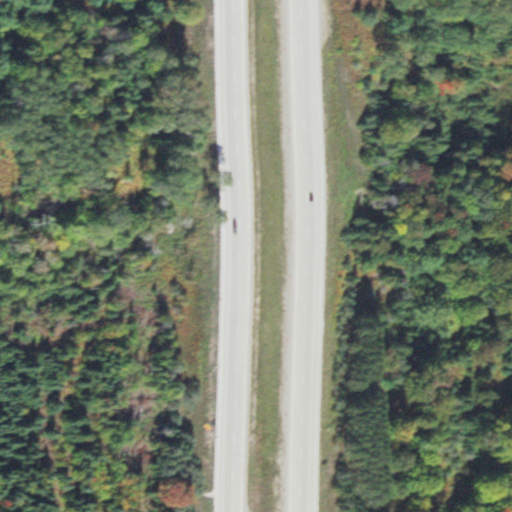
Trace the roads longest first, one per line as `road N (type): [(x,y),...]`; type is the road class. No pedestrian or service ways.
road 1 (motorway): [(231,0),(233,511)]
road 2 (motorway): [(300,511),(300,0)]
